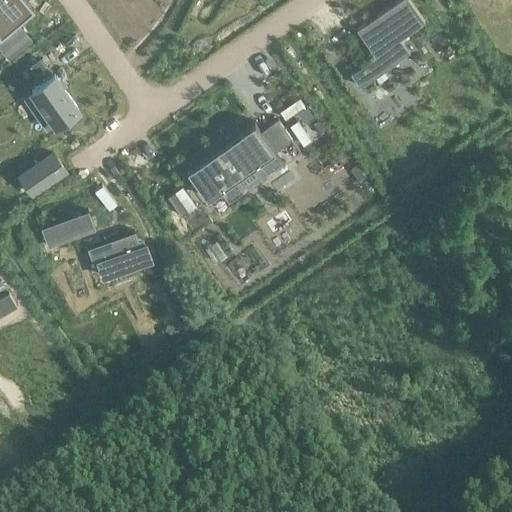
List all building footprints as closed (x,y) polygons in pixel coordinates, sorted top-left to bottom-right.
[(26,0),(0,0),(0,37),(34,9),(26,0)] [(410,0),(398,0),(357,29),(376,55),(351,72),(360,85),(409,51),(400,38),(425,20),(410,0)] [(29,66),(35,74),(45,68),(39,59),(29,66)] [(54,74),(31,90),(55,125),(78,109),(54,74)] [(299,97),(279,110),(285,119),(304,105),(299,97)] [(254,121),(187,169),(207,197),(232,179),(241,192),(264,176),(255,163),(275,149),(291,138),(277,118),(261,130),(254,121)] [(297,119),(289,125),(303,144),(310,139),(297,119)] [(317,122),(312,126),(317,134),(323,130),(317,122)] [(19,177),(30,192),(62,169),(51,155),(19,177)] [(353,176),(358,183),(365,179),(360,172),(353,176)] [(180,186),(173,191),(186,211),(194,206),(180,186)] [(173,191),(166,196),(180,216),(186,211),(173,191)] [(42,226),(48,245),(94,228),(88,210),(42,226)] [(87,248),(93,263),(98,261),(104,276),(151,258),(145,243),(140,245),(134,230),(87,248)] [(8,293),(0,297),(0,306),(4,313),(16,306),(8,293)]
